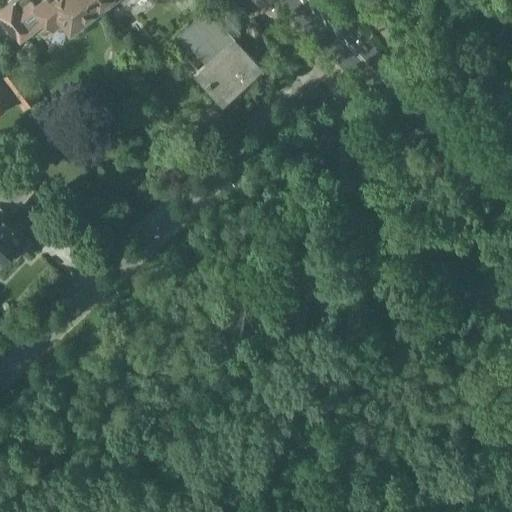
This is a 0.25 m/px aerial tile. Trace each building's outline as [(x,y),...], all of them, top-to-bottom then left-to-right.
[(27,20),(40,10),(52,27),(63,18),(71,28),(74,26),(76,29),(82,30),(89,24),(90,18),(88,15),(100,6),(95,0),(39,0),(35,4),(22,14),(15,5),(3,14),(16,31),(28,22),(27,20)] [(171,37),(181,48),(195,35),(213,55),(196,70),(223,99),(261,63),(209,6),(207,4),(171,37)] [(25,105),(36,98),(39,95),(17,66),(4,77),(25,105)] [(0,107),(14,96),(0,78),(0,107)] [(334,150),(333,131),(321,131),(321,135),(322,151),(334,150)] [(30,239),(3,215),(12,206),(0,195),(0,261),(0,262),(13,248),(18,252),(30,239)]
